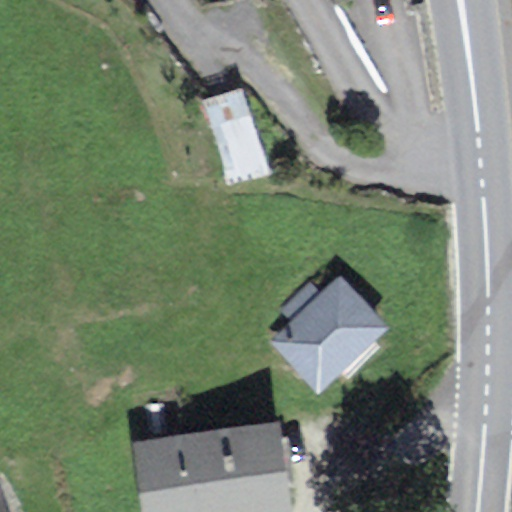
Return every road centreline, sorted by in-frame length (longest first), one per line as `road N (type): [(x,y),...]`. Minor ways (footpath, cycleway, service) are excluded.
road 1 (secondary): [(462,0),(488,278),(478,511)]
road 2 (track): [(487,399),(454,402),(321,511)]
